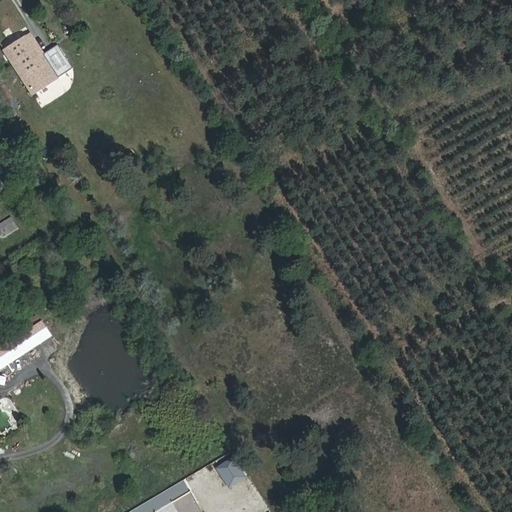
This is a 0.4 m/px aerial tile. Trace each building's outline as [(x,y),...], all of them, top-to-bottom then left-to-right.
[(31,34),(6,50),(23,77),(48,61),(31,34)] [(48,61),(23,77),(34,95),(59,78),(48,61)] [(0,193),(2,192),(3,193),(9,189),(0,178),(0,177),(0,193)] [(0,224),(0,233),(3,238),(19,228),(13,217),(0,224)] [(0,350),(0,367),(2,371),(55,337),(44,321),(0,350)]
